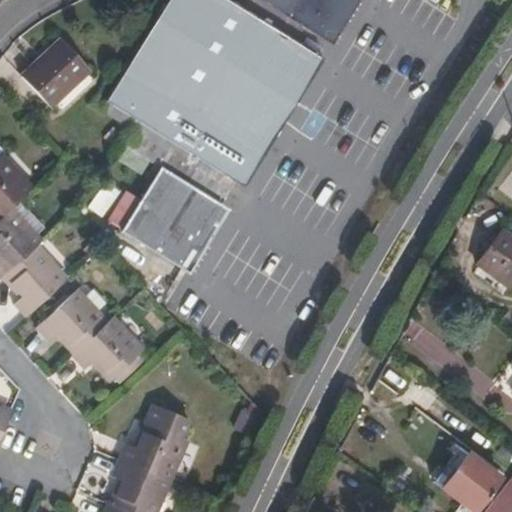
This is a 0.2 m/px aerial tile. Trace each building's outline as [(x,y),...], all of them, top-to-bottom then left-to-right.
[(165,0),(101,105),(229,181),(237,186),(311,59),(214,0),(165,0)] [(348,0),(252,0),(323,43),(336,21),(348,0)] [(45,113),(91,68),(62,42),(18,85),(45,113)] [(116,234),(177,270),(185,275),(212,228),(222,211),(146,168),(142,174),(148,178),(133,204),(118,195),(109,211),(124,220),(116,234)] [(0,220),(1,219),(23,198),(0,171),(0,220)] [(0,281),(26,257),(31,252),(1,219),(0,220),(0,281)] [(503,286),(511,273),(511,237),(500,228),(474,263),(503,286)] [(56,290),(26,257),(0,281),(0,288),(15,305),(7,312),(19,326),(56,290)] [(42,347),(49,340),(67,360),(98,331),(67,299),(30,335),(42,347)] [(104,325),(98,331),(67,360),(66,362),(78,375),(86,367),(103,385),(134,357),(104,325)] [(130,454),(120,449),(113,465),(164,486),(180,446),(175,445),(182,424),(149,409),(130,454)] [(246,437),(255,419),(238,409),(229,429),(246,437)] [(471,511),(497,477),(466,453),(440,487),(471,511)] [(107,480),(117,485),(106,511),(107,511),(153,511),(164,486),(113,465),(107,480)] [(507,511),(511,506),(511,475),(483,511),(507,511)]
